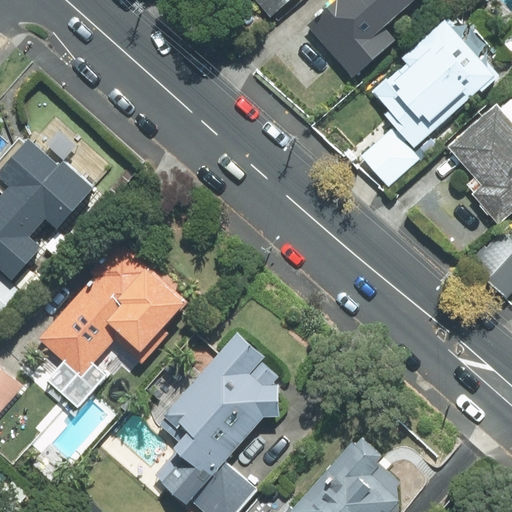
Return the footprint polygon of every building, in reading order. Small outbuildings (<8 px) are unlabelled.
[(256,0),(272,18),(293,0),(256,0)] [(340,0),(309,26),(352,79),(403,38),(391,23),(420,0),(340,0)] [(449,23),(366,89),(394,124),(358,152),(388,188),(441,146),(431,134),(497,82),(449,23)] [(498,103),(449,144),(484,186),(474,194),(501,226),(511,216),(511,101),(503,109),(498,103)] [(90,186),(35,139),(5,173),(17,183),(0,203),(0,260),(16,274),(42,243),(30,234),(49,212),(60,222),(90,186)] [(511,231),(506,226),(480,258),(511,283),(511,231)] [(184,301),(122,248),(46,337),(86,371),(125,325),(147,343),(184,301)] [(280,372),(239,337),(166,422),(189,442),(162,473),(191,497),(283,389),(273,380),(280,372)] [(0,410),(22,386),(0,366),(0,410)] [(387,511),(408,488),(356,443),(298,511),(299,511),(387,511)]
